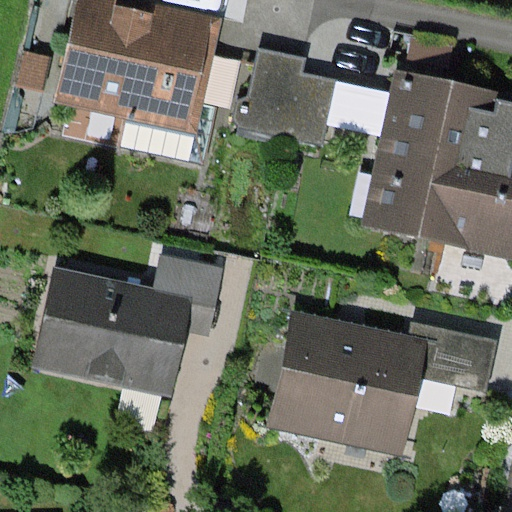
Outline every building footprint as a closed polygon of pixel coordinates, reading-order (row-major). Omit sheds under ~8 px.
[(218,27),(89,0),(70,0),(46,117),(192,148),(218,27)] [(301,60),(257,50),(241,120),(287,130),(298,75),(301,60)] [(333,82),(298,75),(287,130),(285,138),(320,146),(333,82)] [(440,90),(401,81),(370,221),(443,237),(464,145),(474,147),(482,112),(441,103),(437,102),(440,90)] [(489,114),(482,112),(474,147),(464,145),(443,237),(507,252),(511,225),(511,177),(506,172),(507,167),(508,163),(511,163),(511,104),(493,100),(489,114)] [(184,315),(46,285),(23,386),(162,417),(184,315)] [(421,358),(282,333),(263,435),(402,460),(421,358)]
